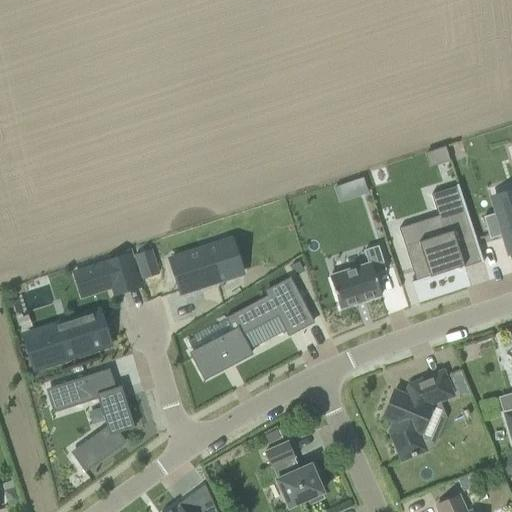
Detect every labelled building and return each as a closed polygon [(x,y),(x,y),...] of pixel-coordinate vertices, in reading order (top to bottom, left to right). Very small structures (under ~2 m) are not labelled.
[(450,158),(446,147),(427,153),(431,164),(450,158)] [(368,193),(363,179),(350,183),(355,198),(368,193)] [(417,260),(414,261),(420,281),(448,272),(448,271),(466,266),(460,245),(478,240),(462,185),(434,193),(446,233),(412,243),(417,260)] [(254,259),(293,248),(281,201),(222,216),(227,234),(246,229),(254,259)] [(504,235),(510,254),(511,252),(511,205),(496,210),(497,213),(484,217),(491,239),(504,235)] [(153,244),(135,250),(144,279),(163,274),(153,244)] [(229,279),(218,245),(171,260),(182,294),(229,279)] [(382,296),(375,274),(387,270),(379,246),(365,251),(369,265),(330,278),(341,309),(382,296)] [(139,287),(129,255),(106,263),(117,295),(139,287)] [(289,335),(313,323),(290,279),(266,292),(268,295),(226,317),(233,332),(192,353),(205,378),(222,369),(221,367),(232,361),(233,363),(251,354),(241,336),(279,316),(289,335)] [(19,335),(32,374),(112,348),(99,308),(19,335)] [(135,428),(125,396),(122,397),(120,390),(117,391),(115,383),(111,384),(108,372),(110,371),(109,370),(49,389),(55,406),(70,401),(72,407),(101,398),(109,425),(74,451),(77,454),(74,456),(86,473),(124,446),(119,439),(122,436),(119,431),(123,430),(124,432),(135,428)] [(453,396),(443,372),(410,386),(406,396),(394,391),(384,418),(395,422),(390,432),(402,461),(412,457),(412,458),(417,456),(416,455),(426,451),(418,432),(422,433),(432,407),(429,406),(453,396)] [(459,399),(469,394),(465,383),(454,387),(459,399)] [(511,444),(511,411),(503,414),(511,444)] [(289,443),(265,453),(271,468),(272,467),(278,480),(277,481),(289,508),(309,499),(311,504),(323,499),(321,494),(323,493),(311,465),(300,470),(295,458),(295,457),(289,443)] [(462,493),(475,487),(470,475),(457,481),(462,493)] [(5,488),(9,501),(20,498),(16,484),(5,488)] [(471,511),(472,511),(471,511),(466,511),(459,496),(437,506),(439,511),(471,511)]
